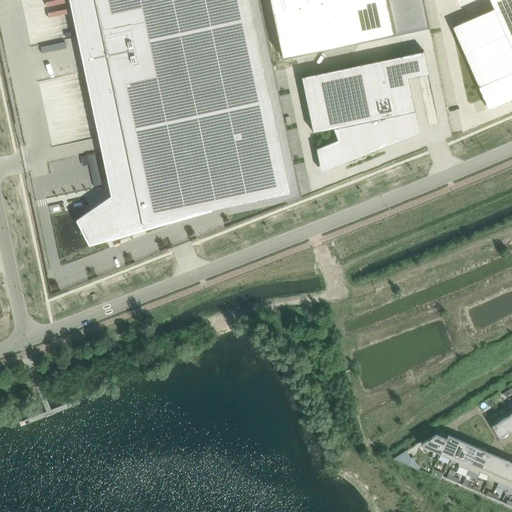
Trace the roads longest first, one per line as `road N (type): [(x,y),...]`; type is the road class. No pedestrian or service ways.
road 1 (unclassified): [(26,340),(511,148)]
road 2 (unclassified): [(0,217),(26,340)]
